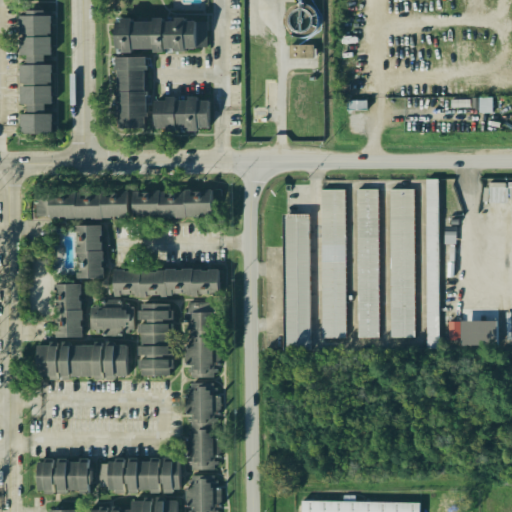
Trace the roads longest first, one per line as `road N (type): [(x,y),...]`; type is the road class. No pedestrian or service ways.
road 1 (tertiary): [(253,511),(251,157)]
road 2 (residential): [(17,160),(17,511)]
road 3 (tertiary): [(251,157),(511,161)]
road 4 (tertiary): [(0,160),(251,157)]
road 5 (tertiary): [(89,157),(89,0)]
